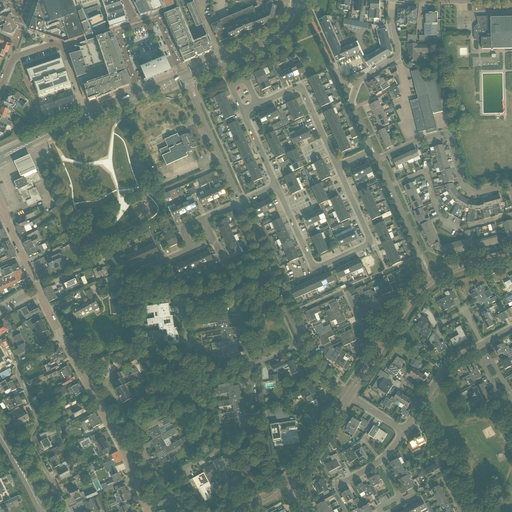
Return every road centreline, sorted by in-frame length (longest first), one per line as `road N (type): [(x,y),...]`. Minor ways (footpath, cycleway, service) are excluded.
road 1 (residential): [(275,185),(318,266),(369,238),(336,165)]
road 2 (residential): [(133,435),(161,483),(227,448),(257,418),(248,368)]
road 3 (residential): [(64,511),(29,440),(37,417),(18,371),(61,337)]
road 4 (residential): [(146,511),(61,337)]
road 5 (residential): [(511,191),(464,185),(448,135),(375,158)]
road 6 (residential): [(182,73),(158,19),(118,31),(139,92)]
road 7 (residential): [(303,345),(239,202)]
road 8 (residential): [(248,368),(236,307),(184,305),(187,345)]
road 9 (residential): [(434,280),(417,292),(347,397)]
road 10 (tertiary): [(185,78),(271,43),(302,0)]
road 11 (tertiary): [(293,0),(289,19),(268,38),(182,73)]
road 12 (residential): [(434,280),(375,158)]
road 13 (residential): [(239,202),(185,78)]
road 14 (residential): [(336,165),(299,88),(256,104)]
